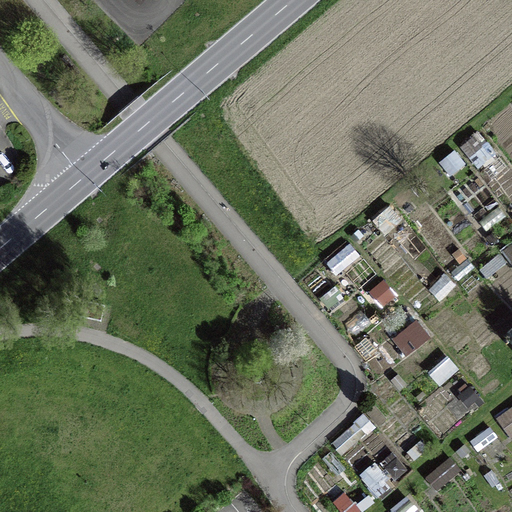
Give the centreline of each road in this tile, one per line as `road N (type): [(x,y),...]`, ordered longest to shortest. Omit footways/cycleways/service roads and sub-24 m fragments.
road 1 (primary): [(83,177),(292,0)]
road 2 (unclassified): [(0,68),(83,177)]
